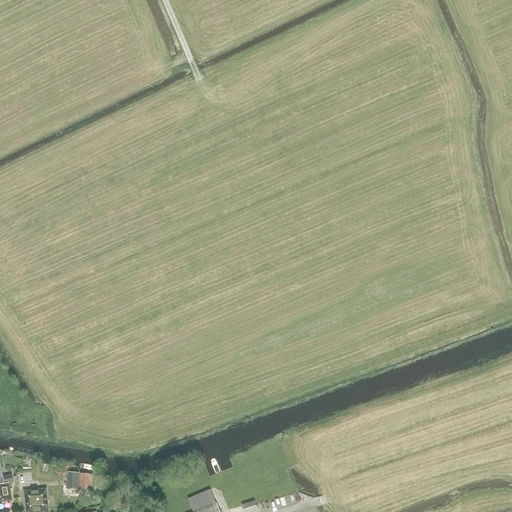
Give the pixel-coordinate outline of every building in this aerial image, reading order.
[(68,472),(67,489),(79,490),(80,473),(68,472)] [(80,473),(79,490),(92,491),(94,474),(80,473)] [(5,484),(9,483),(13,483),(11,475),(3,477),(5,484)] [(5,484),(0,485),(0,502),(12,500),(9,483),(5,484)] [(26,511),(44,511),(48,511),(46,490),(24,492),(26,511)] [(216,504),(214,498),(211,490),(188,499),(193,511),(220,511),(217,504),(216,504)] [(243,506),(244,511),(258,511),(257,503),(243,506)]
